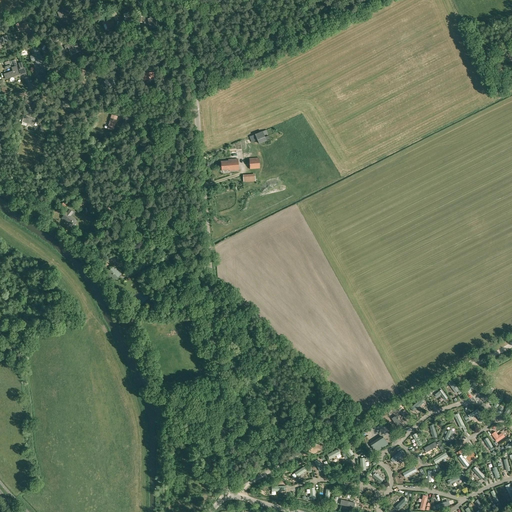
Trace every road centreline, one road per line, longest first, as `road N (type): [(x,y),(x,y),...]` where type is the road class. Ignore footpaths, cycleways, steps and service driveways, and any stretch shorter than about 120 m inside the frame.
road 1 (unclassified): [(224,496),(186,0)]
road 2 (unclassified): [(224,496),(459,361),(478,362),(511,344)]
road 3 (track): [(191,47),(125,47),(8,99),(0,89)]
